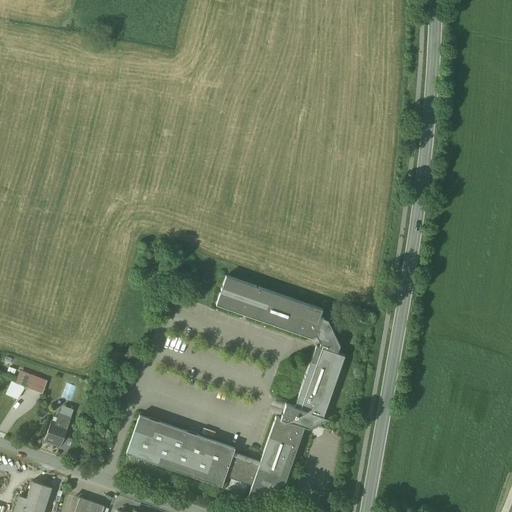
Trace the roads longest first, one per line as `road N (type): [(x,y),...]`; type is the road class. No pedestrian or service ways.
road 1 (secondary): [(438,0),(424,188),(368,511)]
road 2 (residential): [(193,511),(0,446)]
